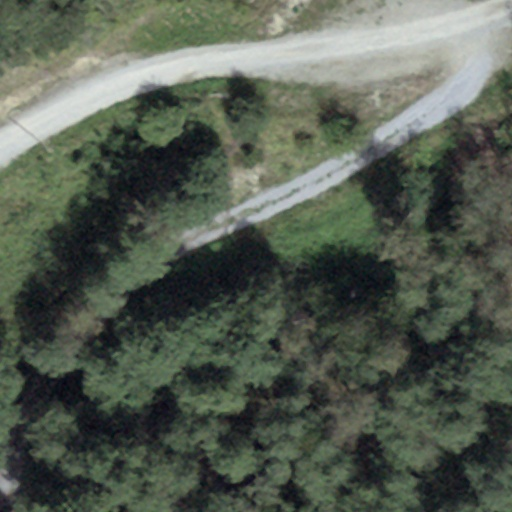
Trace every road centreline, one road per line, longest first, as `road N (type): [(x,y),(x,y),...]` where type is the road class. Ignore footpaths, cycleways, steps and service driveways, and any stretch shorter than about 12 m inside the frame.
road 1 (track): [(12,450),(77,332),(129,278),(174,246),(289,199),(449,103),(468,72),(470,39)]
road 2 (track): [(0,161),(89,107),(184,73),(360,66),(470,39),(511,10)]
